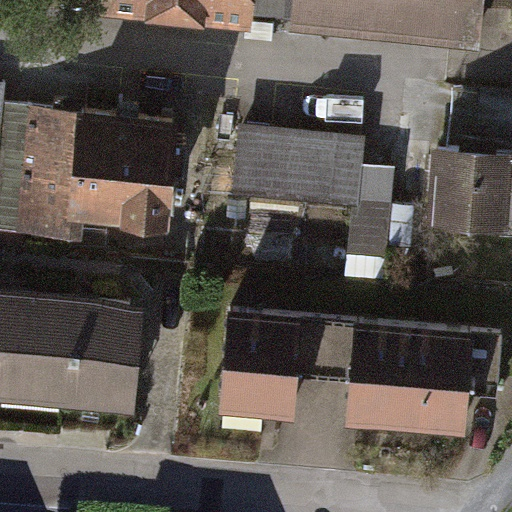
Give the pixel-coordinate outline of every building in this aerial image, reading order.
[(99,0),(98,8),(249,24),(251,0),(99,0)] [(295,0),(293,29),(479,47),(483,5),(483,0),(295,0)] [(183,122),(3,102),(0,130),(0,230),(80,239),(82,217),(172,227),(183,122)] [(368,131),(243,119),(236,192),(353,203),(349,250),(389,253),(397,166),(365,163),(368,131)] [(511,150),(487,148),(433,144),(426,224),(511,231),(511,150)] [(0,396),(143,408),(152,297),(77,290),(13,284),(0,282),(0,396)] [(306,315),(229,308),(220,413),(296,420),(300,375),(306,315)] [(355,319),(306,315),(300,375),(350,380),(355,319)] [(503,333),(355,319),(350,380),(346,422),(466,434),(471,382),(498,384),(503,333)]
